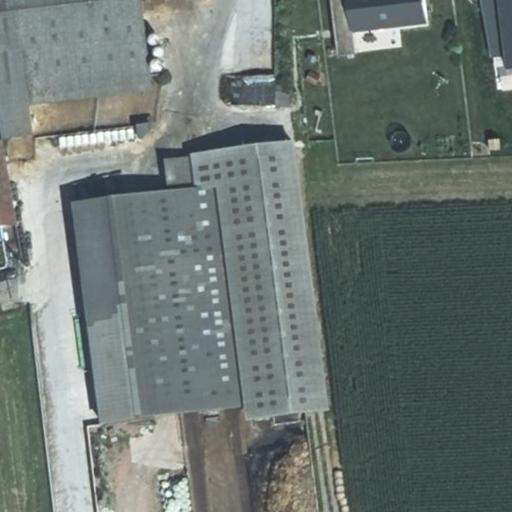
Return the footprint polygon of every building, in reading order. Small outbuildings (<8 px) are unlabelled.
[(30,108),(16,0),(0,0),(0,121),(3,139),(33,135),(30,108)] [(153,93),(141,0),(16,0),(30,108),(153,93)] [(356,52),(354,29),(429,21),(426,0),(336,0),(341,54),(356,52)] [(511,64),(511,0),(503,0),(506,22),(493,23),(495,50),(510,49),(511,64)] [(278,100),(276,46),(244,47),(246,101),(278,100)] [(17,223),(3,144),(0,144),(0,226),(1,226),(17,223)] [(172,173),(176,204),(203,201),(200,170),(172,173)] [(106,432),(252,416),(228,198),(203,201),(176,204),(81,214),(106,432)]
